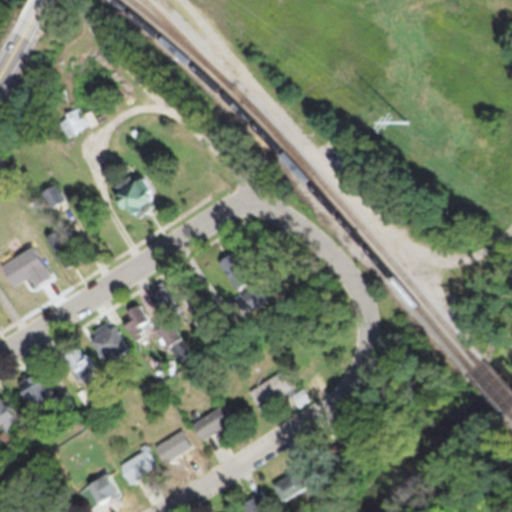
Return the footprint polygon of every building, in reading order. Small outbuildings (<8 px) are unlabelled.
[(57,127),(66,146),(89,135),(79,116),(57,127)] [(113,206),(128,224),(150,205),(135,187),(113,206)] [(65,209),(54,192),(38,201),(48,218),(65,209)] [(67,266),(70,248),(57,246),(55,265),(67,266)] [(0,288),(12,303),(33,285),(15,264),(0,276),(0,288)] [(172,309),(163,293),(151,299),(159,316),(172,309)] [(117,326),(130,344),(148,330),(135,312),(117,326)] [(92,337),(97,365),(120,360),(115,333),(92,337)] [(91,368),(70,355),(61,370),(82,383),(91,368)] [(291,399),(278,379),(247,400),(260,420),(291,399)] [(16,401),(28,416),(47,402),(35,387),(16,401)] [(59,422),(70,414),(61,399),(49,406),(59,422)] [(0,441),(18,431),(1,402),(0,402),(0,441)] [(196,448),(229,432),(220,414),(187,429),(196,448)] [(151,456),(162,472),(188,455),(177,439),(151,456)] [(125,483),(137,492),(150,474),(138,465),(125,483)] [(80,511),(93,511),(113,501),(103,483),(74,499),(80,511)] [(303,499),(297,485),(276,495),(283,509),(303,499)] [(266,511),(260,500),(240,511),(266,511)]
